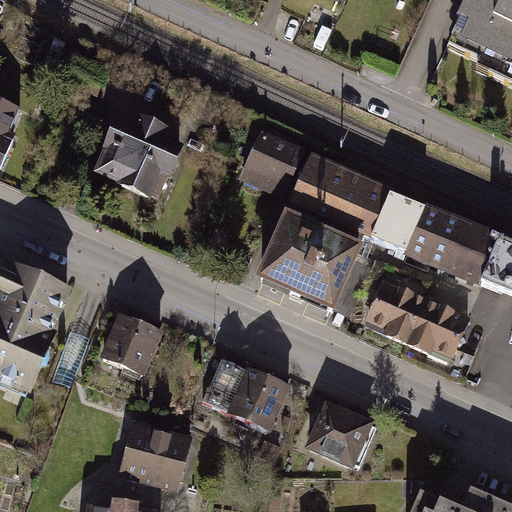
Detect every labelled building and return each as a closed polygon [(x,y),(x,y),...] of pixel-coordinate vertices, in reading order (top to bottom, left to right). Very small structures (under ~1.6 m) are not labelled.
[(511,0),(455,0),(430,56),(511,94),(511,0)] [(109,71),(80,58),(73,74),(102,87),(109,71)] [(88,169),(159,200),(181,150),(163,141),(170,126),(137,112),(130,127),(111,118),(88,169)] [(0,163),(15,131),(0,124),(0,163)] [(241,182),(280,199),(300,156),(261,139),(241,182)] [(316,156),(259,286),(327,315),(357,246),(347,242),(352,230),(406,253),(428,209),(316,156)] [(406,253),(480,288),(500,241),(428,209),(406,253)] [(511,296),(511,246),(500,241),(480,288),(511,296)] [(0,386),(31,400),(71,294),(12,268),(8,277),(0,274),(0,386)] [(361,322),(406,343),(428,296),(383,275),(361,322)] [(406,343),(449,363),(471,316),(428,296),(406,343)] [(101,362),(145,381),(164,337),(119,318),(101,362)] [(289,391),(222,363),(203,408),(269,436),(289,391)] [(374,427),(327,406),(306,454),(352,475),(374,427)] [(134,425),(119,481),(179,497),(193,441),(134,425)] [(511,511),(471,495),(466,510),(443,500),(440,507),(422,497),(414,511),(511,511)]
